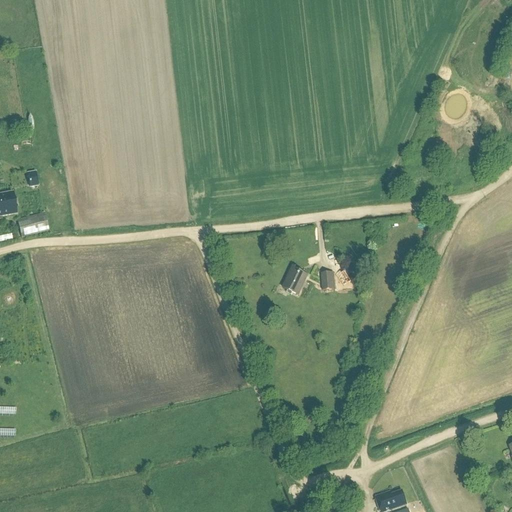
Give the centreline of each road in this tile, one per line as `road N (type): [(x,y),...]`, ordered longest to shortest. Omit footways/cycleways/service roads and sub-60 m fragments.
road 1 (track): [(346,475),(309,481),(286,468),(199,233)]
road 2 (track): [(460,199),(346,475)]
road 3 (track): [(199,233),(460,199)]
road 4 (track): [(0,252),(199,233)]
road 5 (track): [(511,413),(346,475)]
